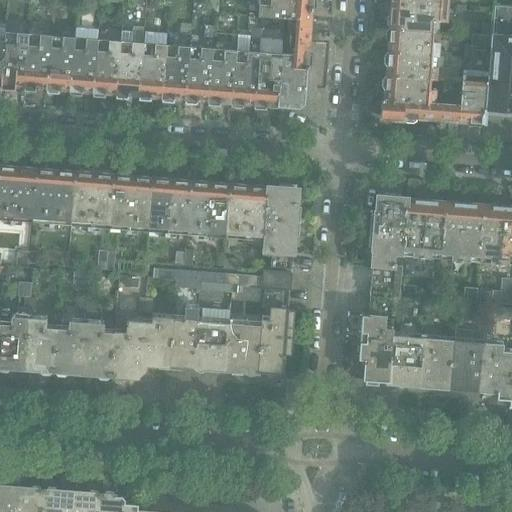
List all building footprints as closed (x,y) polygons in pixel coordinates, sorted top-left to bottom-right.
[(149,0),(148,9),(167,11),(168,0),(149,0)] [(259,0),(258,18),(288,21),(310,23),(311,12),(312,12),(312,9),(315,10),(315,0),(259,0)] [(391,0),(392,6),(447,10),(447,0),(391,0)] [(485,72),(481,125),(485,126),(486,111),(511,113),(511,6),(492,5),(490,23),(489,36),(488,48),(485,72)] [(387,16),(386,25),(390,27),(390,29),(433,32),(434,22),(446,23),(447,10),(392,6),(391,15),(387,16)] [(261,19),(260,29),(269,30),(270,20),(261,19)] [(308,55),(310,23),(288,21),(287,31),(296,32),(293,56),(281,55),(277,108),(299,109),(304,105),(306,68),(307,68),(308,67),(311,67),(311,57),(312,57),(312,55),(308,55)] [(481,22),(480,35),(489,36),(490,23),(481,22)] [(181,26),(180,36),(189,37),(190,27),(181,26)] [(204,27),(203,39),(212,39),(213,28),(204,27)] [(389,43),(388,52),(431,56),(448,57),(449,55),(437,53),(437,44),(432,44),(433,32),(390,29),(387,29),(387,30),(385,33),(385,39),(386,42),(389,43)] [(4,39),(0,88),(0,89),(15,91),(15,87),(23,87),(27,35),(5,34),(4,39)] [(470,46),(472,46),(488,48),(489,36),(480,35),(471,34),(470,46)] [(27,35),(23,87),(25,92),(35,93),(35,89),(38,90),(38,89),(43,89),(43,93),(44,93),(46,94),(51,37),(27,35)] [(51,37),(46,94),(58,95),(58,91),(61,92),(61,91),(67,91),(69,91),(73,39),(51,37)] [(96,41),(73,39),(69,91),(69,95),(81,96),(81,93),(84,93),(84,92),(92,93),(96,41)] [(120,42),(96,41),(92,93),(92,97),(104,98),(104,95),(107,95),(107,94),(115,95),(120,42)] [(142,44),(120,42),(115,95),(115,99),(127,100),(127,97),(130,97),(130,96),(138,97),(142,44)] [(235,51),(230,104),(230,108),(242,109),(242,106),(245,106),(245,105),(253,106),(258,53),(259,43),(249,43),(248,52),(235,51)] [(165,46),(142,44),(138,97),(138,101),(150,102),(150,99),(153,99),(153,98),(161,99),(165,46)] [(268,54),(258,53),(253,106),(253,110),(265,111),(265,108),(268,108),(268,107),(277,108),(281,55),(282,46),(268,45),(268,54)] [(188,48),(165,46),(161,99),(161,103),(173,104),(173,100),(176,100),(184,100),(188,48)] [(458,107),(458,124),(460,124),(460,122),(464,123),(464,124),(471,125),(471,123),(480,123),(480,125),(481,125),(485,72),(488,48),(472,46),(470,71),(462,70),(458,107)] [(211,50),(188,48),(184,100),(184,104),(196,105),(196,102),(199,102),(199,101),(207,102),(211,50)] [(235,51),(211,50),(207,102),(207,106),(219,107),(219,104),(222,104),(222,103),(230,104),(235,51)] [(383,57),(383,63),(384,66),(387,66),(386,76),(429,80),(446,81),(447,78),(435,77),(436,68),(430,68),(431,56),(388,52),(386,52),(383,57)] [(385,91),(384,100),(445,105),(445,102),(433,101),(434,92),(429,91),(429,80),(386,76),(384,76),(384,77),(381,80),(381,87),(383,90),(385,91)] [(380,115),(385,117),(385,120),(402,121),(405,123),(412,124),(415,122),(415,119),(435,120),(435,129),(443,130),(442,141),(456,142),(458,124),(458,107),(445,105),(384,100),(381,100),(380,115)] [(412,127),(411,135),(422,136),(422,128),(412,127)] [(0,220),(31,223),(36,169),(25,168),(25,169),(21,170),(13,170),(12,170),(8,167),(0,166),(0,220)] [(36,169),(31,223),(70,226),(74,172),(64,171),(60,173),(52,173),(49,173),(46,170),(36,169)] [(74,172),(70,226),(109,229),(113,175),(102,174),(102,175),(98,176),(96,176),(89,176),(85,173),(74,172)] [(113,175),(109,229),(147,232),(152,178),(141,177),(141,178),(137,180),(127,179),(124,176),(113,175)] [(152,178),(147,232),(186,235),(190,181),(180,180),(179,181),(176,183),(166,182),(162,179),(152,178)] [(190,181),(186,235),(224,238),(229,184),(218,184),(214,186),(207,185),(205,185),(201,183),(201,182),(190,181)] [(229,184),(224,238),(264,241),(268,188),(257,187),(253,189),(243,188),(239,186),(240,185),(229,184)] [(264,241),(263,251),(273,252),(272,268),(291,269),(293,237),(297,237),(300,208),(296,207),(297,190),(295,190),(295,186),(278,184),(278,188),(268,188),(264,241)] [(370,212),(367,248),(372,248),(371,250),(372,250),(371,265),(393,267),(394,249),(402,250),(406,199),(400,198),(400,197),(399,197),(399,195),(384,193),(383,196),(382,196),(382,197),(377,196),(375,212),(370,212)] [(406,199),(402,250),(413,251),(412,256),(430,258),(430,253),(440,253),(444,201),(434,201),(434,204),(430,206),(420,205),(416,203),(416,199),(406,199)] [(444,201),(440,253),(452,254),(451,259),(469,261),(469,255),(479,256),(483,205),(473,204),(472,207),(468,209),(459,208),(455,205),(455,202),(444,201)] [(483,205),(479,256),(490,257),(490,262),(506,263),(507,258),(511,258),(511,206),(511,207),(511,210),(507,212),(497,211),(494,208),(494,205),(483,205)] [(185,249),(184,262),(193,263),(194,250),(185,249)] [(17,250),(15,268),(28,269),(28,264),(29,252),(29,251),(17,250)] [(105,271),(107,251),(98,251),(96,270),(105,271)] [(107,251),(105,271),(113,271),(115,252),(107,251)] [(29,252),(28,264),(37,265),(38,253),(29,252)] [(175,252),(174,265),(182,266),(183,253),(175,252)] [(241,270),(241,261),(224,259),(223,269),(241,270)] [(371,269),(370,283),(399,285),(400,268),(393,267),(371,265),(371,269)] [(154,278),(165,279),(166,271),(155,270),(154,278)] [(179,272),(166,271),(165,279),(178,280),(179,272)] [(72,272),(72,282),(78,289),(88,290),(89,273),(72,272)] [(190,273),(179,272),(178,280),(190,281),(190,273)] [(260,287),(260,289),(263,289),(289,290),(291,274),(263,272),(262,278),(261,278),(260,287)] [(203,274),(190,273),(190,281),(202,282),(203,274)] [(215,275),(203,274),(202,282),(214,283),(215,275)] [(227,275),(215,275),(214,283),(226,284),(227,275)] [(227,275),(226,284),(231,285),(238,285),(238,276),(227,275)] [(238,276),(238,285),(260,287),(261,278),(238,276)] [(122,278),(122,287),(137,288),(138,279),(122,278)] [(175,280),(175,287),(197,289),(197,282),(175,280)] [(18,282),(17,296),(24,297),(29,297),(30,283),(18,282)] [(197,282),(197,289),(225,292),(226,284),(202,282),(197,282)] [(370,283),(369,296),(394,298),(397,298),(398,298),(399,285),(370,283)] [(430,286),(429,300),(437,301),(438,286),(430,286)] [(463,288),(462,303),(469,304),(476,304),(477,292),(477,289),(477,288),(463,288)] [(263,289),(262,308),(269,308),(269,309),(287,311),(289,290),(263,289)] [(491,292),(491,304),(511,305),(511,301),(511,291),(491,291),(491,292)] [(477,292),(476,304),(487,305),(491,305),(491,304),(491,292),(477,292)] [(367,315),(366,316),(383,317),(391,317),(391,315),(393,315),(394,298),(369,296),(368,315),(367,315)] [(139,298),(138,312),(146,312),(146,299),(139,298)] [(394,298),(393,315),(406,316),(407,299),(398,298),(397,298),(394,298)] [(172,319),(168,366),(192,368),(195,321),(195,309),(183,308),(182,320),(172,319)] [(260,327),(256,373),(257,373),(283,375),(284,355),(290,356),(291,338),(290,338),(291,328),(292,328),(293,311),(287,311),(269,309),(268,321),(261,321),(260,327)] [(359,343),(358,360),(364,361),(362,381),(387,383),(388,383),(391,337),(393,315),(391,315),(391,317),(383,317),(366,316),(365,316),(361,316),(360,333),(362,333),(361,343),(359,343)] [(424,315),(423,326),(431,327),(432,315),(424,315)] [(0,325),(0,370),(6,371),(9,368),(23,369),(27,319),(11,318),(10,326),(0,325)] [(113,334),(110,377),(112,376),(115,380),(121,380),(124,377),(136,378),(137,375),(138,375),(143,370),(144,364),(168,366),(172,319),(151,318),(150,323),(126,321),(125,333),(114,332),(113,334)] [(27,319),(23,369),(39,370),(39,371),(42,374),(48,374),(51,371),(53,372),(56,329),(43,328),(43,320),(27,319)] [(195,321),(192,368),(224,371),(228,324),(195,321)] [(56,329),(53,372),(54,371),(54,372),(57,375),(63,375),(67,373),(67,372),(81,373),(85,323),(68,322),(67,330),(56,329)] [(85,323),(81,373),(96,374),(96,375),(99,378),(105,379),(109,376),(110,377),(113,334),(102,333),(103,325),(85,323)] [(228,324),(224,371),(256,373),(260,327),(228,324)] [(391,337),(388,383),(418,386),(422,339),(391,337)] [(422,339),(418,386),(449,388),(453,342),(422,339)] [(453,342),(449,388),(480,391),(484,344),(453,342)] [(484,344),(480,391),(497,392),(496,399),(509,400),(511,360),(511,354),(500,352),(501,346),(484,344)] [(41,511),(44,490),(43,489),(42,491),(42,490),(39,487),(33,486),(29,489),(29,490),(15,488),(12,511),(41,511)] [(0,511),(12,511),(15,488),(0,487),(0,511)] [(44,490),(41,511),(70,511),(72,493),(57,492),(57,491),(54,488),(48,487),(45,490),(45,491),(44,491),(44,490)] [(70,511),(100,511),(102,495),(101,494),(99,495),(96,491),(90,491),(87,494),(75,493),(72,493),(70,511)] [(100,511),(123,511),(124,504),(124,497),(114,496),(115,496),(112,492),(106,492),(102,495),(100,511)]
